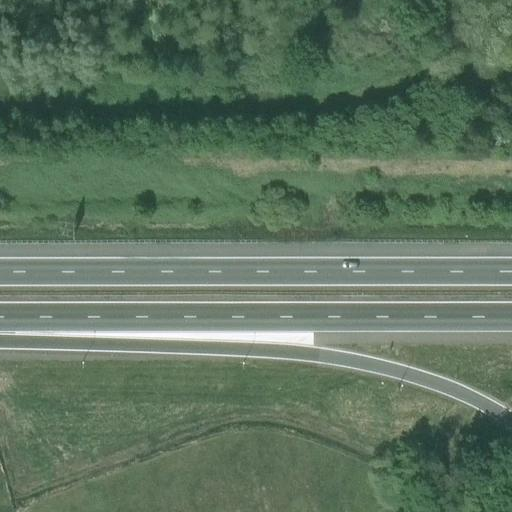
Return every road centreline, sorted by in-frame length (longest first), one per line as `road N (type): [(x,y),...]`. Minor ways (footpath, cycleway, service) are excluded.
road 1 (motorway): [(0,329),(96,346),(357,365),(452,394),(511,424)]
road 2 (motorway): [(0,321),(511,321)]
road 3 (motorway): [(511,276),(0,276)]
